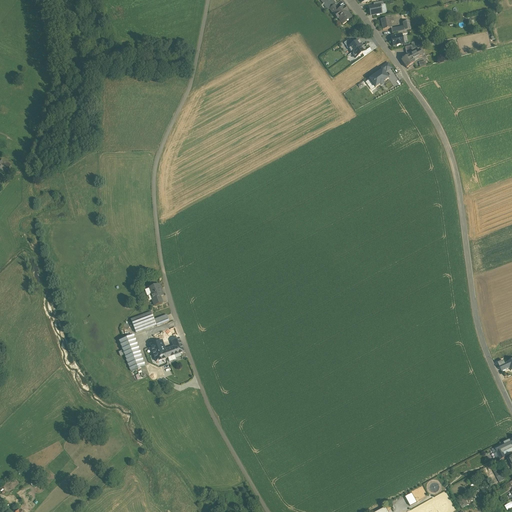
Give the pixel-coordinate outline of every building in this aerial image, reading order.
[(333,1),(331,0),(322,0),(322,1),(322,0),(321,1),(328,10),(329,9),(336,5),(333,1)] [(374,7),(370,8),(371,12),(370,12),(371,16),(382,14),(380,6),(374,7)] [(347,12),(346,13),(344,9),(340,11),(339,10),(334,14),(337,20),(339,18),(344,25),(352,19),(347,12)] [(389,19),(380,21),(381,25),(380,25),(380,26),(382,26),(383,31),(391,29),(390,22),(392,22),(392,19),(389,19)] [(403,23),(404,27),(404,32),(406,31),(411,30),(409,22),(403,23)] [(398,36),(391,38),(393,46),(396,46),(397,47),(400,46),(400,45),(404,44),(402,35),(398,36)] [(350,40),(344,44),(348,49),(348,48),(353,45),(350,40)] [(353,45),(348,48),(352,54),(362,46),(358,41),(353,45)] [(362,46),(352,54),(355,59),(366,52),(362,46)] [(419,51),(409,56),(401,61),(406,69),(414,63),(413,62),(422,57),(419,51)] [(388,63),(380,68),(382,71),(384,72),(385,71),(386,72),(391,69),(388,63)] [(369,80),(375,88),(380,85),(384,83),(384,82),(388,79),(384,72),(382,71),(369,80)] [(151,296),(154,306),(162,303),(160,297),(162,296),(160,291),(161,290),(159,285),(148,289),(148,290),(151,296)] [(151,312),(131,320),(136,332),(155,325),(156,327),(169,322),(166,316),(154,321),(151,312)] [(164,332),(167,339),(177,335),(175,328),(164,332)] [(167,339),(164,332),(156,335),(159,342),(167,339)] [(165,352),(167,358),(175,355),(184,352),(177,335),(172,337),(177,347),(165,352)] [(145,366),(133,337),(119,342),(131,372),(145,366)] [(161,343),(151,347),(156,362),(167,358),(161,343)] [(511,361),(505,364),(504,362),(499,364),(502,372),(510,368),(511,371),(511,370),(511,361)] [(511,439),(511,441),(495,448),(500,457),(504,455),(503,453),(511,448),(511,439)] [(499,483),(504,480),(498,470),(493,472),(499,483)] [(16,507),(7,498),(4,501),(1,504),(8,511),(17,511),(19,510),(16,507)]
